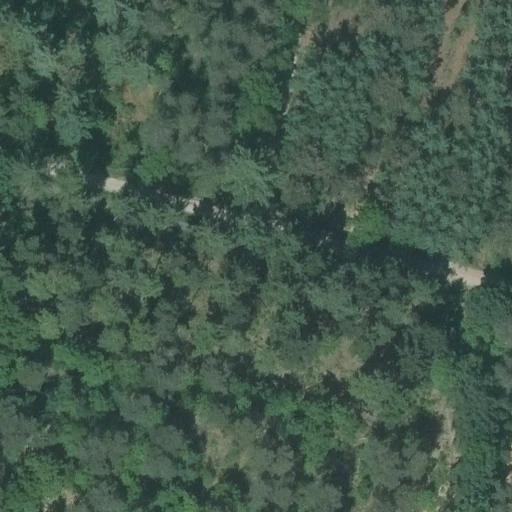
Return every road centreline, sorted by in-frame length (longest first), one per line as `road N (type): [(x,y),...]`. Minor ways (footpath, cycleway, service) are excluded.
road 1 (track): [(0,158),(511,291)]
road 2 (track): [(454,511),(469,281)]
